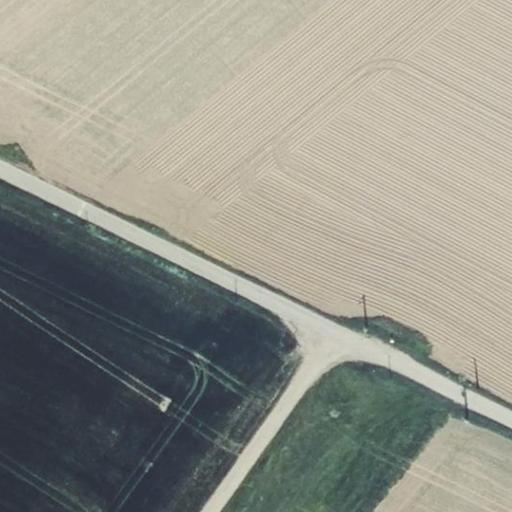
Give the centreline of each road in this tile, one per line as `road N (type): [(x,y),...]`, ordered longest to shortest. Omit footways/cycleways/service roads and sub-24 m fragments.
road 1 (unclassified): [(0,168),(337,334)]
road 2 (unclassified): [(208,511),(337,334)]
road 3 (unclassified): [(337,334),(511,420)]
